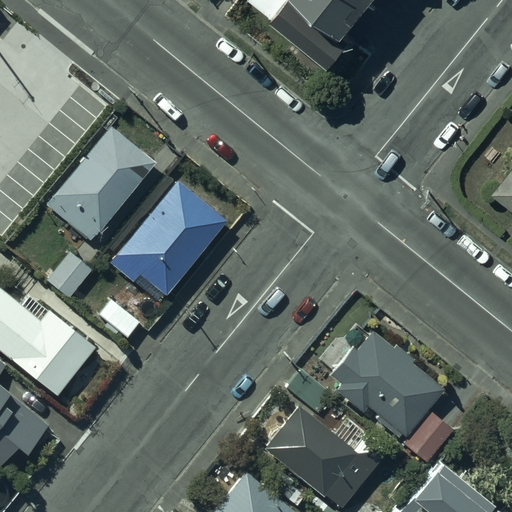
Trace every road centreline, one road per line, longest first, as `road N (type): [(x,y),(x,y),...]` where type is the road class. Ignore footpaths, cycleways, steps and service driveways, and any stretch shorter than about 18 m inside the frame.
road 1 (residential): [(90,511),(343,195)]
road 2 (residential): [(101,0),(343,195)]
road 3 (residential): [(343,195),(500,0)]
road 4 (residential): [(343,195),(511,331)]
